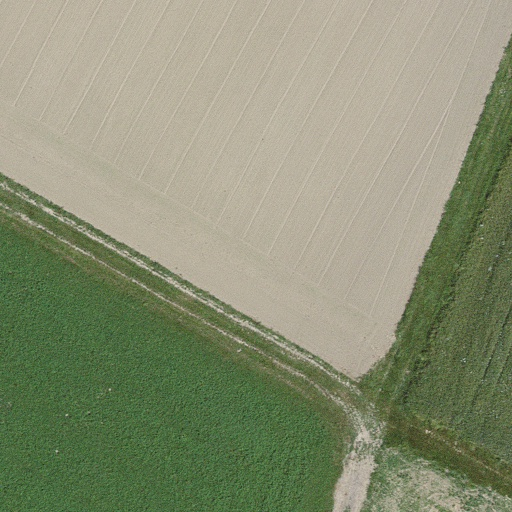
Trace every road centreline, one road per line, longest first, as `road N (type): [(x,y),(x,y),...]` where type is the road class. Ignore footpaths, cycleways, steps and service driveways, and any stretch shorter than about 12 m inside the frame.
road 1 (track): [(0,176),(393,404)]
road 2 (track): [(393,404),(511,95)]
road 3 (track): [(393,404),(511,470)]
